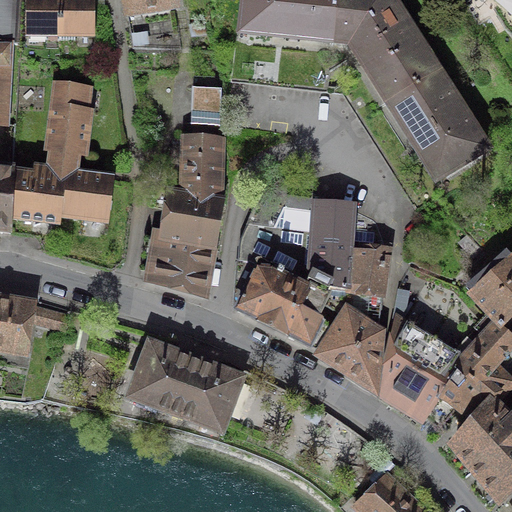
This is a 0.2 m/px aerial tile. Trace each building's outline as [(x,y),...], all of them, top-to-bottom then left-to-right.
[(0,0),(0,42),(9,43),(20,44),(22,0),(0,0)] [(60,40),(60,0),(30,0),(30,36),(46,36),(46,40),(60,40)] [(60,0),(60,40),(75,40),(75,36),(91,36),(91,0),(60,0)] [(176,8),(175,0),(126,0),(128,15),(176,8)] [(333,44),(337,0),(246,0),(243,34),(277,37),(311,41),(333,44)] [(390,0),(337,0),(333,44),(352,46),(359,58),(389,105),(437,74),(390,0)] [(197,24),(189,26),(191,38),(207,35),(205,23),(197,24)] [(378,146),(404,130),(389,105),(352,46),(333,44),(311,41),(309,56),(306,88),(328,91),(330,73),(342,65),(357,88),(346,95),(362,121),(378,146)] [(0,42),(0,125),(5,125),(9,43),(0,42)] [(306,88),(309,56),(235,48),(231,80),(268,84),(306,88)] [(486,150),(437,74),(389,105),(404,130),(407,133),(408,133),(414,132),(419,142),(442,178),(486,150)] [(56,151),(53,172),(38,170),(37,178),(14,175),(14,174),(13,173),(11,219),(33,222),(34,214),(81,220),(82,213),(106,216),(111,180),(72,175),(73,164),(75,154),(85,155),(90,115),(83,114),(86,92),(56,88),(48,150),(56,151)] [(192,108),(191,127),(220,128),(222,90),(193,89),(192,108)] [(419,210),(446,192),(408,133),(407,133),(404,130),(378,146),(399,178),(419,210)] [(190,177),(188,196),(220,202),(221,171),(221,143),(190,141),(190,168),(190,177)] [(0,232),(3,232),(10,233),(11,219),(13,173),(0,172),(0,232)] [(310,347),(312,345),(326,352),(323,356),(336,364),(373,388),(378,336),(381,309),(382,296),(383,296),(387,255),(375,222),(354,211),(354,206),(337,203),(317,194),(316,195),(282,178),(260,193),(239,245),(234,307),(239,309),(237,312),(274,330),(310,347)] [(152,241),(159,242),(213,250),(218,218),(220,202),(188,196),(168,193),(165,209),(164,217),(162,225),(161,233),(154,231),(152,241)] [(156,262),(154,282),(205,296),(213,250),(159,242),(156,262)] [(473,291),(470,294),(499,326),(500,326),(498,328),(511,339),(511,264),(489,285),(481,276),(469,286),(473,291)] [(0,349),(24,353),(31,308),(0,302),(0,349)] [(38,310),(35,322),(64,330),(67,318),(38,310)] [(399,324),(385,386),(410,401),(430,413),(443,393),(461,374),(459,373),(467,365),(458,360),(459,358),(453,354),(401,323),(400,325),(399,324)] [(500,326),(499,326),(478,349),(467,338),(453,354),(459,358),(458,360),(467,365),(459,373),(461,374),(443,393),(458,406),(468,414),(477,422),(492,405),(490,403),(491,402),(492,403),(496,397),(501,401),(511,387),(511,376),(510,380),(495,366),(511,347),(511,339),(498,328),(500,326)] [(151,346),(131,398),(221,432),(240,379),(196,363),(151,346)] [(458,406),(443,393),(430,413),(427,418),(434,423),(440,428),(458,406)] [(477,422),(455,448),(477,475),(500,501),(511,489),(511,419),(511,420),(497,406),(493,403),(492,405),(477,422)] [(417,511),(386,483),(362,506),(368,511),(417,511)]
